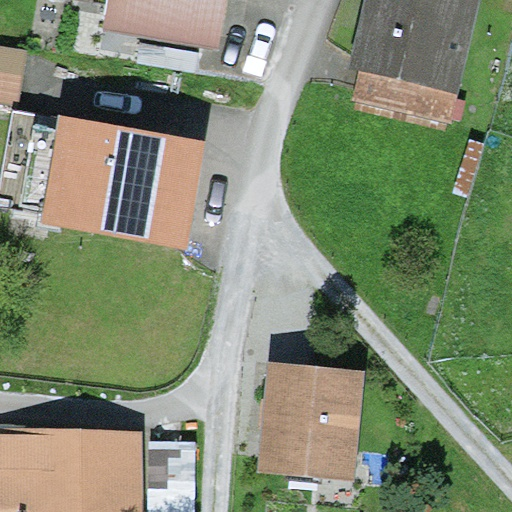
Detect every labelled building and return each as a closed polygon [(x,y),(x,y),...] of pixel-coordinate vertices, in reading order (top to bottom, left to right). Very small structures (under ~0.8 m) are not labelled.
[(107,0),(105,16),(209,35),(215,0),(107,0)] [(379,0),(357,98),(447,119),(474,6),(449,0),(379,0)] [(0,47),(0,104),(18,108),(27,52),(0,47)] [(14,125),(0,200),(0,204),(175,235),(189,156),(14,125)] [(272,428),(270,458),(344,466),(352,386),(277,379),(275,406),(264,405),(262,427),(272,428)] [(135,511),(136,442),(23,438),(2,440),(2,475),(0,474),(0,511),(135,511)]
